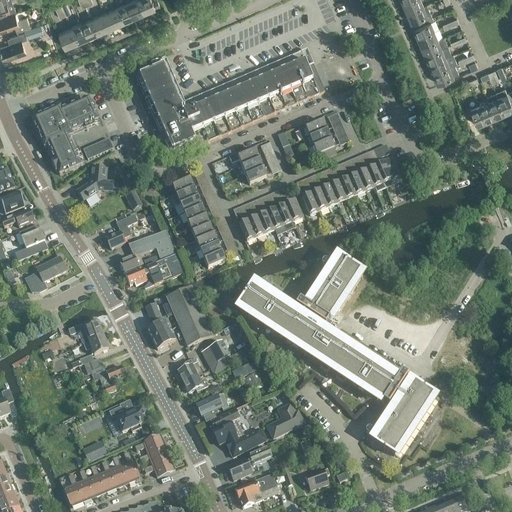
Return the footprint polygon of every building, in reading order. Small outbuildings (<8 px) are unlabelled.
[(0,0),(0,16),(7,14),(10,13),(16,11),(11,0),(0,0)] [(84,0),(78,0),(82,9),(88,6),(84,0)] [(133,19),(144,14),(138,0),(136,0),(127,4),(133,19)] [(138,0),(144,14),(160,7),(156,0),(138,0)] [(421,0),(411,0),(402,4),(406,13),(424,5),(421,0)] [(17,13),(32,8),(30,3),(16,8),(17,13)] [(61,7),(65,16),(71,14),(67,4),(61,7)] [(116,9),(122,24),(133,19),(127,4),(116,9)] [(424,5),(406,13),(410,22),(411,22),(413,25),(432,17),(427,5),(424,6),(424,5)] [(61,7),(56,9),(60,19),(65,16),(61,7)] [(104,14),(111,29),(122,24),(116,9),(104,14)] [(0,18),(0,30),(14,26),(17,33),(25,30),(31,28),(27,17),(18,21),(15,14),(0,18)] [(93,19),(100,34),(111,29),(104,14),(93,19)] [(432,17),(413,25),(414,28),(413,29),(417,38),(435,31),(431,22),(434,21),(432,17)] [(82,24),(89,39),(100,34),(93,19),(82,24)] [(78,44),(89,39),(82,24),(71,29),(78,44)] [(31,28),(25,30),(28,39),(43,33),(40,25),(31,28)] [(78,44),(71,29),(60,34),(66,49),(78,44)] [(435,31),(417,38),(421,47),(438,40),(435,31)] [(12,44),(0,48),(0,49),(5,62),(26,54),(21,40),(27,38),(25,33),(10,38),(12,44)] [(438,40),(421,47),(425,56),(448,47),(444,37),(438,40)] [(448,47),(425,56),(428,65),(451,55),(448,47)] [(136,80),(130,83),(163,158),(170,160),(325,93),(313,65),(307,68),(301,54),(185,104),(168,65),(135,79),(136,80)] [(451,55),(428,65),(432,74),(450,67),(450,68),(455,66),(457,65),(455,60),(451,62),(449,57),(452,56),(451,55)] [(450,67),(432,74),(436,83),(454,76),(459,74),(455,66),(450,68),(450,67)] [(489,79),(492,85),(499,82),(494,71),(487,74),(489,79)] [(505,89),(495,93),(496,93),(497,97),(505,114),(511,110),(511,93),(511,91),(507,93),(505,89)] [(496,93),(487,97),(488,101),(496,118),(505,114),(497,97),(496,93)] [(61,110),(33,122),(45,151),(48,150),(53,162),(52,163),(56,174),(58,173),(60,177),(82,168),(69,140),(74,138),(72,134),(99,122),(90,100),(86,102),(85,100),(74,105),(75,107),(62,112),(61,110)] [(487,101),(479,104),(487,122),(489,121),(496,118),(488,101),(487,101)] [(479,104),(470,108),(475,121),(478,126),(487,122),(479,104)] [(337,117),(335,113),(326,116),(328,120),(330,124),(338,120),(337,117)] [(323,122),(299,132),(303,141),(326,131),(323,122)] [(326,131),(303,141),(306,150),(313,148),(330,141),(326,132),(326,131)] [(109,140),(83,151),(88,162),(114,150),(109,140)] [(330,141),(313,148),(320,164),(337,157),(330,141)] [(241,168),(258,161),(254,151),(244,156),(242,153),(229,159),(232,165),(239,162),(241,168)] [(258,161),(241,168),(245,177),(262,170),(258,161)] [(402,183),(393,161),(375,169),(383,186),(384,185),(386,190),(402,183)] [(383,186),(375,169),(366,173),(374,190),(383,186)] [(7,170),(0,172),(0,194),(14,189),(7,170)] [(113,185),(104,184),(105,171),(93,170),(92,186),(77,194),(83,203),(99,193),(112,194),(113,185)] [(262,170),(245,177),(249,186),(266,179),(262,170)] [(357,177),(364,194),(374,190),(366,173),(357,177)] [(357,177),(351,179),(348,180),(355,198),(364,194),(357,177)] [(339,184),(346,202),(355,198),(348,180),(339,184)] [(189,181),(172,188),(176,197),(193,190),(189,181)] [(330,188),(337,206),(346,202),(339,184),(330,188)] [(320,192),(328,210),(337,206),(330,188),(320,192)] [(404,189),(398,191),(401,198),(406,196),(404,189)] [(176,197),(171,199),(175,208),(180,207),(197,199),(193,190),(176,197)] [(320,192),(312,196),(311,196),(319,213),(328,210),(320,192)] [(135,193),(126,197),(133,212),(142,207),(135,193)] [(19,194),(0,200),(0,202),(5,216),(25,208),(19,194)] [(319,213),(311,196),(302,200),(309,218),(319,213)] [(197,199),(180,207),(183,216),(201,208),(197,199)] [(294,204),(284,208),(292,225),(301,221),(294,204)] [(201,208),(183,216),(187,225),(205,217),(201,208)] [(284,208),(275,212),(283,229),(292,225),(284,208)] [(214,210),(208,212),(211,218),(217,216),(214,210)] [(18,224),(19,229),(34,223),(30,212),(2,223),(4,230),(18,224)] [(275,212),(266,215),(274,233),(283,229),(275,212)] [(266,215),(257,219),(265,237),(274,233),(266,215)] [(119,235),(106,241),(110,251),(126,245),(124,240),(131,237),(127,229),(138,224),(135,216),(127,220),(125,216),(116,221),(117,224),(116,225),(120,234),(119,235)] [(205,217),(187,225),(191,234),(209,226),(205,217)] [(257,219),(248,223),(255,240),(265,237),(257,219)] [(248,223),(238,227),(246,245),(255,240),(248,223)] [(209,226),(191,234),(195,243),(213,235),(209,226)] [(27,251),(16,256),(19,264),(48,252),(45,244),(39,227),(20,235),(27,251)] [(170,246),(166,235),(129,249),(133,260),(131,260),(128,261),(128,262),(120,265),(120,266),(119,268),(121,271),(123,271),(124,275),(142,267),(139,258),(156,251),(160,261),(175,255),(171,245),(170,246)] [(213,235),(195,243),(199,252),(216,245),(213,235)] [(216,245),(199,252),(203,261),(220,254),(216,245)] [(220,254),(203,261),(207,271),(224,263),(220,254)] [(125,278),(129,287),(133,286),(134,288),(146,283),(145,279),(152,276),(157,287),(185,275),(177,256),(125,278)] [(158,263),(156,258),(144,263),(146,267),(158,263)] [(47,290),(44,283),(67,272),(60,259),(37,270),(40,275),(27,281),(33,295),(40,293),(47,290)] [(300,303),(297,310),(327,328),(361,272),(341,260),(311,310),(300,303)] [(14,279),(8,281),(11,287),(16,284),(14,279)] [(169,304),(164,306),(169,317),(174,315),(188,347),(212,337),(196,299),(191,288),(167,299),(169,304)] [(251,288),(238,308),(393,409),(396,404),(400,406),(375,444),(379,446),(378,447),(395,458),(395,457),(398,459),(437,399),(434,397),(435,397),(415,384),(414,386),(406,382),(409,378),(403,374),(396,384),(251,288)] [(155,305),(145,309),(151,325),(162,321),(155,305)] [(99,326),(97,321),(69,332),(71,337),(81,333),(85,346),(104,338),(99,326)] [(151,341),(168,332),(164,322),(146,331),(151,341)] [(168,332),(151,341),(155,350),(173,342),(168,332)] [(104,338),(85,346),(87,352),(92,350),(94,357),(109,351),(104,338)] [(201,355),(213,376),(232,366),(221,344),(201,355)] [(52,353),(43,357),(45,361),(54,358),(52,353)] [(80,362),(80,363),(82,367),(94,362),(92,357),(80,362)] [(77,371),(71,373),(75,382),(79,381),(81,387),(86,385),(85,382),(84,378),(88,376),(93,374),(96,382),(101,380),(105,390),(85,398),(88,408),(96,405),(94,400),(103,397),(103,400),(104,401),(108,399),(107,395),(116,392),(113,383),(125,378),(122,369),(105,376),(100,361),(76,370),(77,371)] [(182,372),(177,374),(182,385),(197,378),(192,367),(197,365),(195,361),(191,363),(180,368),(182,372)] [(236,383),(261,371),(257,362),(232,374),(236,383)] [(243,382),(247,391),(265,383),(261,374),(243,382)] [(60,376),(53,379),(56,387),(63,384),(60,376)] [(197,378),(182,385),(187,396),(195,392),(196,395),(203,392),(208,389),(204,381),(199,383),(197,378)] [(220,392),(217,386),(207,392),(209,397),(220,392)] [(14,403),(9,391),(2,394),(3,399),(0,400),(0,417),(10,414),(7,406),(14,403)] [(223,396),(197,409),(202,420),(215,414),(222,410),(223,413),(229,410),(223,396)] [(271,431),(268,433),(272,441),(276,440),(303,425),(298,417),(297,414),(295,415),(290,407),(280,412),(286,423),(271,431)] [(121,408),(109,413),(112,420),(117,417),(119,421),(117,422),(123,434),(131,431),(132,434),(142,430),(140,426),(148,423),(148,421),(149,420),(147,416),(145,416),(143,411),(135,414),(133,409),(124,414),(121,408)] [(215,429),(211,431),(219,448),(224,445),(232,460),(266,443),(261,433),(258,432),(243,439),(239,430),(235,423),(240,421),(235,412),(212,423),(215,429)] [(86,414),(55,428),(58,435),(89,421),(86,414)] [(214,414),(204,419),(206,424),(216,419),(214,414)] [(87,431),(96,428),(94,422),(85,424),(87,431)] [(338,455),(324,435),(319,439),(333,458),(335,457),(338,455)] [(147,457),(166,449),(161,438),(143,445),(143,446),(135,449),(136,454),(145,450),(147,457)] [(133,439),(123,444),(126,449),(135,445),(133,439)] [(101,444),(83,452),(89,464),(107,456),(101,444)] [(152,468),(171,460),(166,449),(147,457),(139,460),(141,465),(149,461),(152,468)] [(227,469),(233,483),(252,475),(249,468),(253,467),(253,468),(272,459),(267,450),(249,458),(250,460),(246,461),(227,469)] [(120,467),(128,486),(139,481),(132,463),(128,454),(124,456),(127,465),(120,467)] [(109,472),(117,490),(128,486),(120,467),(117,459),(112,461),(116,469),(109,472)] [(157,480),(175,472),(171,460),(152,468),(144,471),(145,476),(154,472),(157,480)] [(98,476),(106,495),(117,490),(109,472),(106,464),(101,465),(105,474),(98,476)] [(87,481),(94,500),(106,495),(98,476),(95,468),(90,470),(94,478),(87,481)] [(310,493),(328,486),(325,478),(329,477),(327,471),(323,473),(323,472),(305,479),(310,493)] [(281,474),(287,488),(293,486),(287,472),(281,474)] [(83,504),(94,500),(87,481),(84,473),(79,474),(82,483),(76,485),(83,504)] [(3,474),(0,475),(0,488),(10,485),(7,477),(5,478),(3,474)] [(345,475),(337,479),(340,484),(340,485),(348,482),(348,480),(345,475)] [(76,485),(73,477),(68,479),(71,487),(64,490),(72,509),(83,504),(76,485)] [(278,496),(272,477),(254,484),(255,485),(234,492),(238,503),(239,503),(242,511),(254,506),(253,505),(278,496)] [(10,485),(0,488),(0,501),(12,497),(11,493),(13,492),(10,485)] [(12,497),(0,501),(0,511),(5,511),(19,507),(16,500),(14,501),(12,497)] [(449,506),(451,511),(465,511),(461,501),(449,506)]
